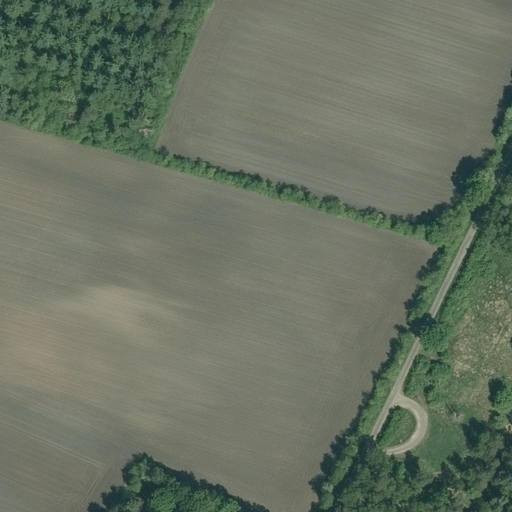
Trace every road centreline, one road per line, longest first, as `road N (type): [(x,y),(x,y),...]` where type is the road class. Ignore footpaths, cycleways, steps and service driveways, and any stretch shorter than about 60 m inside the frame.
road 1 (unclassified): [(511,149),(390,400)]
road 2 (residential): [(390,400),(336,511)]
